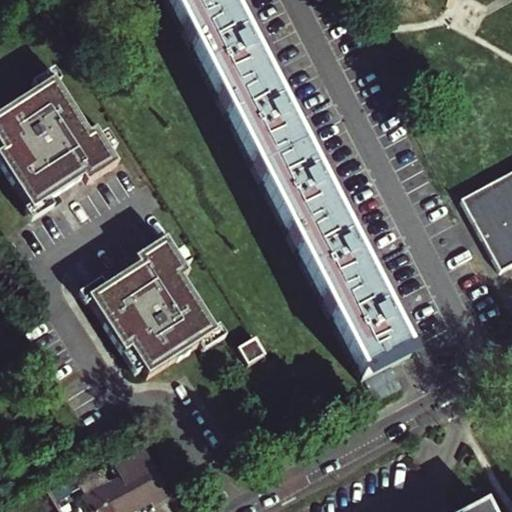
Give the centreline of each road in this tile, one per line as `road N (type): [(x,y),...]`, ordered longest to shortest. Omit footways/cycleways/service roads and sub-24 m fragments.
road 1 (residential): [(232,508),(173,413),(107,392),(31,271),(144,201)]
road 2 (residential): [(484,373),(294,0)]
road 3 (residential): [(232,508),(484,373)]
